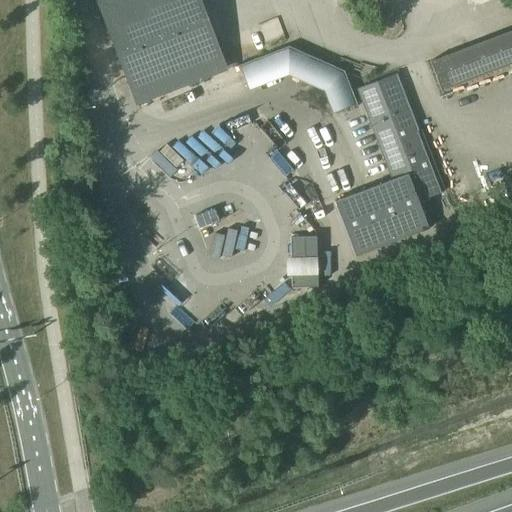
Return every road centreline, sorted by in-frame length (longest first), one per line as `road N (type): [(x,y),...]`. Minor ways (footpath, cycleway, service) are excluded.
road 1 (unknown): [(144,171),(237,116),(280,108),(297,114),(347,258)]
road 2 (primary): [(45,511),(0,299)]
road 3 (motorway): [(511,468),(364,511)]
